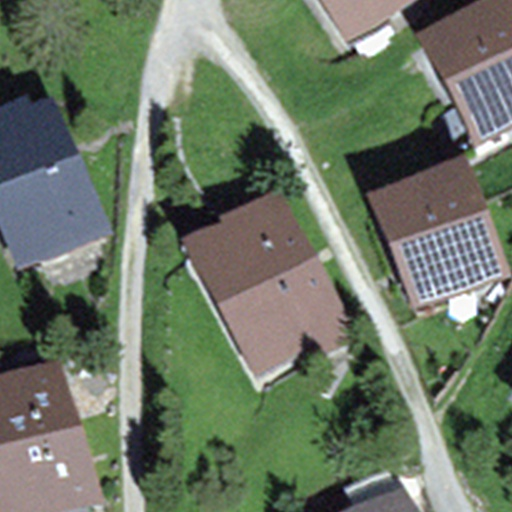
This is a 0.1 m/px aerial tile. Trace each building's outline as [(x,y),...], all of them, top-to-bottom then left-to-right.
[(382,12),(396,32),(433,7),(428,0),(332,0),(354,32),(382,12)] [(511,120),(511,30),(506,20),(441,57),(485,135),(511,120)] [(0,141),(0,197),(29,260),(92,231),(47,133),(22,144),(17,133),(0,141)] [(495,274),(461,190),(391,219),(426,302),(495,274)] [(348,343),(322,294),(317,296),(274,220),(237,242),(242,250),(209,269),(263,365),(313,338),(323,356),(348,343)] [(0,406),(0,466),(66,445),(49,390),(0,406)] [(44,511),(84,500),(66,445),(0,466),(0,472),(12,511),(44,511)] [(396,511),(380,483),(353,498),(360,511),(396,511)]
